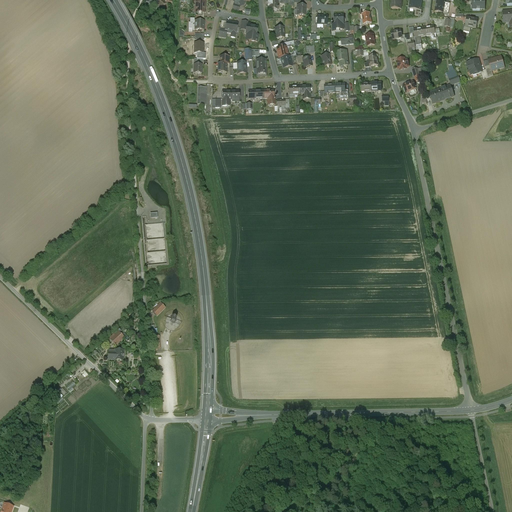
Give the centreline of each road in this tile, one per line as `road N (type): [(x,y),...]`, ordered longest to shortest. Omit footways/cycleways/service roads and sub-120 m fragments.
road 1 (primary): [(111,0),(156,90),(187,187),(204,280),(206,417)]
road 2 (unclassified): [(470,410),(414,131)]
road 3 (secondary): [(206,417),(470,410)]
road 4 (unclassified): [(0,276),(147,419)]
road 5 (residential): [(262,19),(217,12),(210,81),(276,80)]
